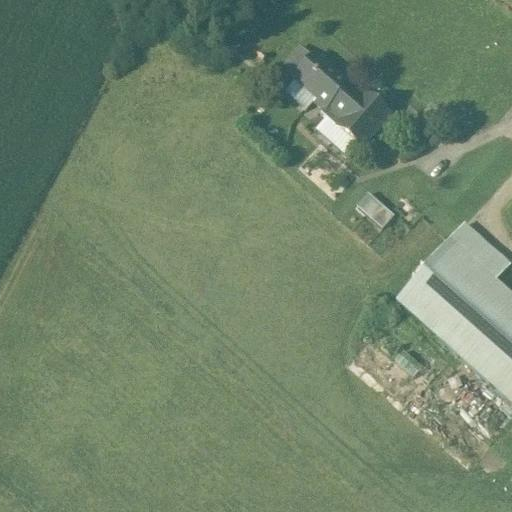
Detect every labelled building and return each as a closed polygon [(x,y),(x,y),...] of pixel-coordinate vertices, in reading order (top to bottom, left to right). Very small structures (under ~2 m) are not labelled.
[(324,115),(346,88),(347,87),(313,58),(292,83),(315,103),(313,105),(324,115)] [(346,88),(324,115),(321,119),(360,152),(389,119),(364,97),(361,101),(346,88)] [(414,185),(402,197),(411,206),(423,193),(414,185)] [(464,229),(395,306),(511,408),(511,301),(494,286),(509,269),(464,229)] [(404,355),(396,361),(407,378),(416,372),(404,355)]
